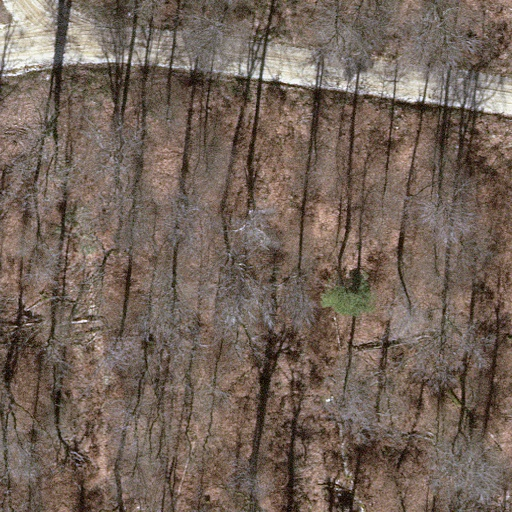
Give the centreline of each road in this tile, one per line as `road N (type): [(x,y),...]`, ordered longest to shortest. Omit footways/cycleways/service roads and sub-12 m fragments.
road 1 (track): [(64,0),(126,52),(511,99)]
road 2 (track): [(0,58),(126,52)]
